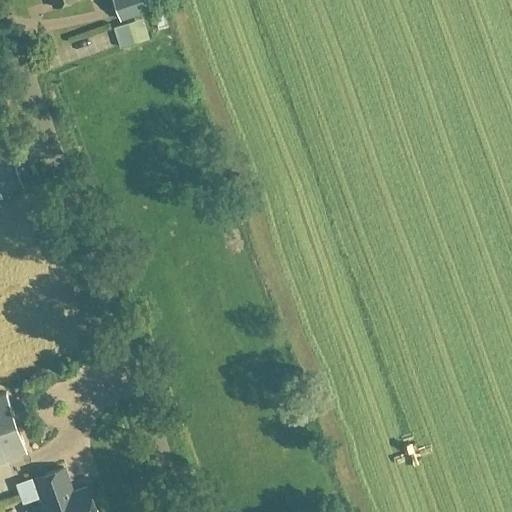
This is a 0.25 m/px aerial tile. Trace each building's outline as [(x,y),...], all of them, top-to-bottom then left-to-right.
[(49,0),(52,8),(74,1),(73,0),(49,0)] [(110,0),(118,23),(163,6),(160,0),(110,0)] [(0,152),(0,193),(21,187),(9,149),(0,152)] [(0,458),(20,452),(0,394),(0,458)] [(62,469),(34,479),(42,502),(38,503),(41,511),(94,511),(87,488),(67,495),(64,487),(68,486),(62,469)]
